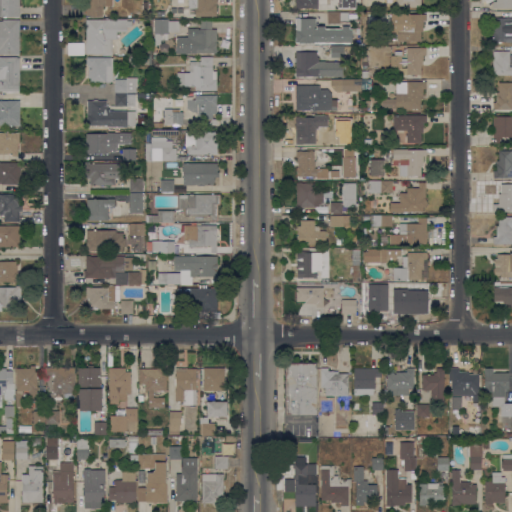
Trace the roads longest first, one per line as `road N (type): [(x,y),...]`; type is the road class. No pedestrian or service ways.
road 1 (residential): [(511,335),(0,337)]
road 2 (residential): [(54,337),(58,0)]
road 3 (residential): [(457,336),(460,0)]
road 4 (tertiary): [(256,279),(256,0)]
